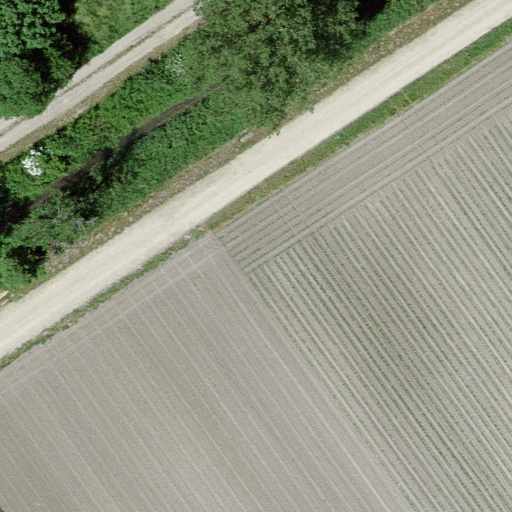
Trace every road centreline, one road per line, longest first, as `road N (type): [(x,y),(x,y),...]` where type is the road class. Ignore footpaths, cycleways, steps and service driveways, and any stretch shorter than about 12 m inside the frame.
road 1 (track): [(0,300),(465,0)]
road 2 (track): [(159,0),(0,99)]
